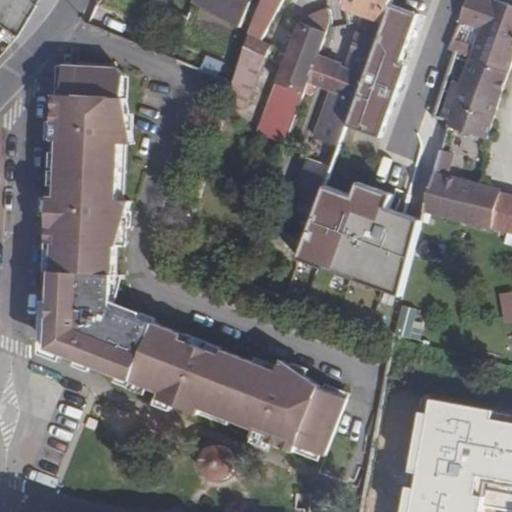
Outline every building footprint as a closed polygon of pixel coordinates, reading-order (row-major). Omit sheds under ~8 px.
[(149,0),(189,21),(193,8),(178,0),(149,0)] [(196,0),(195,3),(226,19),(230,11),(226,9),(229,5),(222,1),(222,0),(196,0)] [(262,0),(248,41),(266,48),(268,42),(271,33),(283,1),(282,0),(262,0)] [(375,55),(380,38),(392,5),(394,0),(344,0),(347,27),(358,31),(345,67),(335,94),(319,141),(340,148),(375,55)] [(468,58),(509,73),(511,65),(511,4),(498,0),(468,0),(460,22),(479,30),(472,50),(451,42),(448,50),(456,54),(468,58)] [(335,160),(430,192),(435,174),(449,126),(433,120),(418,163),(386,152),(390,140),(383,136),(408,66),(402,64),(420,15),(392,5),(375,55),(340,148),(335,160)] [(268,112),(296,123),(308,91),(320,57),(327,36),(331,24),(330,11),(314,16),(300,26),(268,112)] [(243,113),(268,49),(266,48),(248,41),(240,65),(232,90),(230,97),(226,108),(243,113)] [(444,61),(452,64),(456,54),(448,50),(444,61)] [(316,87),(326,60),(320,57),(308,91),(313,93),(316,87)] [(461,132),(487,140),(509,73),(468,58),(458,85),(452,83),(443,106),(446,107),(441,119),(454,121),(462,126),(461,132)] [(335,94),(345,67),(326,60),(316,87),(335,94)] [(425,115),(432,118),(452,64),(444,61),(425,115)] [(203,76),(218,84),(223,72),(208,64),(203,76)] [(52,319),(50,348),(161,391),(169,394),(167,397),(170,402),(201,415),(203,408),(230,418),(228,425),(254,435),(256,428),(264,431),(263,434),(265,440),(296,452),(299,445),(326,456),(349,399),(321,388),(322,386),(283,360),(278,371),(225,350),(223,355),(183,339),(184,335),(115,307),(114,304),(117,246),(119,246),(131,201),(125,200),(128,144),(134,144),(127,98),(124,98),(125,75),(119,68),(57,65),(54,127),(58,132),(61,132),(61,139),(54,139),(51,198),(58,199),(58,207),(55,207),(50,210),(49,243),(56,243),(53,302),(59,302),(58,319),(52,319)] [(257,142),(285,153),(296,123),(268,112),(257,142)] [(424,214),(491,231),(500,195),(501,191),(435,174),(430,192),(424,214)] [(298,262),(403,300),(424,222),(389,209),(394,195),(359,182),(354,196),(326,186),(298,262)] [(511,198),(500,195),(491,231),(496,229),(511,233),(511,198)] [(396,334),(413,338),(421,309),(404,304),(396,334)] [(161,391),(158,398),(170,402),(167,397),(169,394),(161,391)] [(404,511),(485,511),(486,508),(507,511),(511,511),(511,412),(425,398),(404,511)] [(203,408),(201,415),(228,425),(230,418),(203,408)] [(256,428),(254,435),(265,440),(263,434),(264,431),(256,428)] [(234,472),(236,467),(237,461),(235,456),(232,451),(228,448),(223,446),(217,446),(212,447),(207,450),(204,454),(202,459),(202,465),(203,470),(206,475),(210,478),(216,480),(221,480),(226,479),(231,476),(234,472)]
